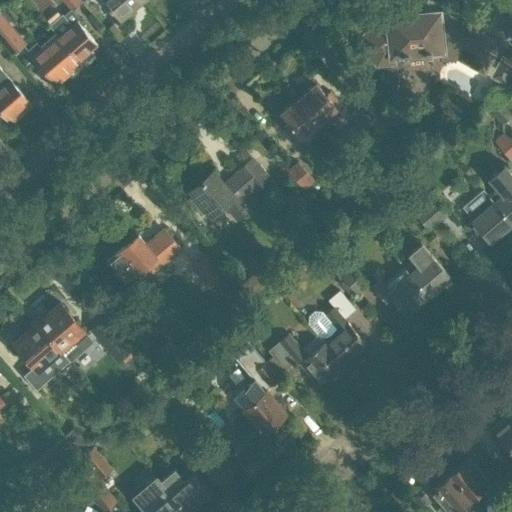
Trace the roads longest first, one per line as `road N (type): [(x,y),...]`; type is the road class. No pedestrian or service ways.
road 1 (residential): [(0,268),(313,0)]
road 2 (residential): [(230,0),(0,196)]
road 3 (residential): [(511,325),(294,511)]
